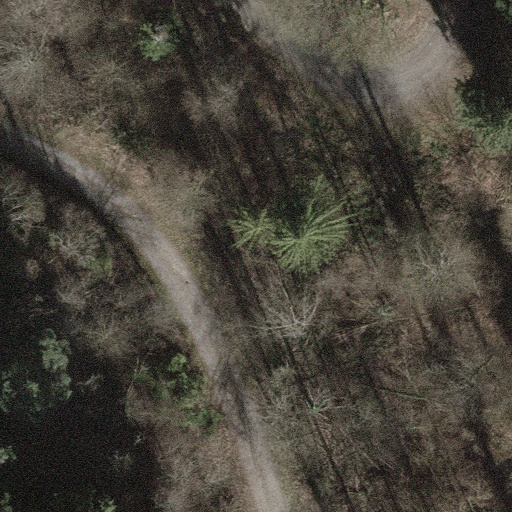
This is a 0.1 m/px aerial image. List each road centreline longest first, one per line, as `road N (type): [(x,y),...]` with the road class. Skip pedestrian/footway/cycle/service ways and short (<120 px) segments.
road 1 (track): [(0,129),(89,171),(174,282),(248,440),(272,511)]
road 2 (track): [(455,0),(448,73),(369,103),(313,78),(240,0)]
